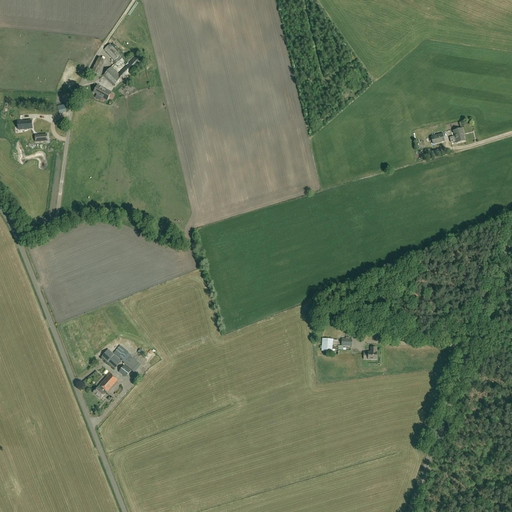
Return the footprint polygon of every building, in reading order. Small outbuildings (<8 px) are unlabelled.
[(116,51),(111,44),(104,49),(114,61),(113,62),(115,64),(122,58),(121,56),(119,54),(121,52),(119,49),(116,51)] [(124,79),(141,61),(136,56),(119,74),(112,67),(104,75),(115,85),(122,77),(124,79)] [(107,101),(112,93),(98,85),(94,92),(100,96),(99,96),(107,101)] [(18,130),(29,129),(28,121),(18,122),(18,130)] [(456,143),(465,141),(463,134),(462,128),(453,131),(454,136),(449,138),(451,142),(456,141),(456,143)] [(445,142),(443,133),(431,137),(433,145),(445,142)] [(321,351),(333,352),(333,340),(322,339),(321,351)] [(343,350),(343,346),(352,346),(352,339),(342,339),(341,346),(338,346),(338,350),(343,350)] [(130,356),(131,355),(128,353),(122,347),(120,346),(114,354),(122,360),(122,361),(125,363),(124,364),(133,373),(140,365),(131,356),(130,356)] [(376,353),(376,348),(371,348),(371,353),(364,352),(364,360),(368,360),(377,360),(377,353),(376,353)] [(108,349),(101,357),(115,369),(122,361),(108,349)] [(126,377),(131,371),(124,365),(119,372),(126,377)] [(101,400),(118,380),(110,374),(93,393),(101,400)]
